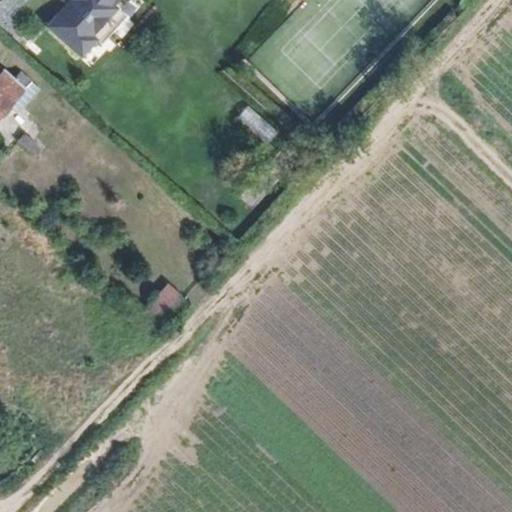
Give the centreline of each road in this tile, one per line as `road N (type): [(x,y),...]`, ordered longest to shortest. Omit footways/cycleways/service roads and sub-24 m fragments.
road 1 (track): [(5,511),(50,477),(128,386),(400,106),(413,103)]
road 2 (track): [(413,103),(497,0)]
road 3 (track): [(413,103),(455,121),(511,174)]
